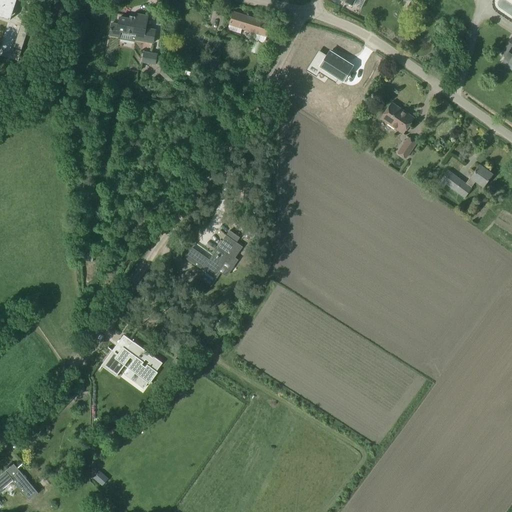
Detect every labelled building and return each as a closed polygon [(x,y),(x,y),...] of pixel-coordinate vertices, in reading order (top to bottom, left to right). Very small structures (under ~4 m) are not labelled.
[(16,0),(0,0),(0,14),(1,12),(11,16),(16,0)] [(411,1),(408,6),(414,10),(417,5),(411,1)] [(25,11),(20,27),(28,29),(33,14),(25,11)] [(229,25),(227,30),(241,34),(242,29),(251,32),(249,39),(245,38),(240,54),(244,55),(242,62),(238,61),(236,69),(249,73),(251,66),(254,67),(261,43),(256,42),(258,34),(267,37),(271,24),(233,12),(229,25)] [(134,20),(129,19),(119,17),(118,25),(111,23),(109,33),(120,35),(119,39),(135,42),(135,39),(154,43),(156,29),(146,27),(148,16),(135,14),(134,20)] [(19,55),(25,38),(17,36),(11,53),(19,55)] [(511,46),(503,59),(511,64),(511,36),(508,42),(511,44),(511,46)] [(318,50),(310,63),(335,79),(337,76),(343,79),(352,64),(351,63),(349,65),(339,59),(341,57),(329,49),(326,55),(318,50)] [(143,51),(141,63),(156,65),(157,53),(143,51)] [(414,118),(391,102),(380,118),(403,134),(414,118)] [(406,158),(416,143),(408,137),(397,153),(406,158)] [(440,180),(441,181),(438,185),(443,188),(446,184),(464,198),(472,188),(471,188),(475,181),(483,187),(493,174),(479,164),(470,177),(465,184),(447,170),(440,180)] [(226,276),(232,266),(236,260),(233,258),(242,246),(236,242),(239,237),(229,230),(209,260),(192,248),(196,243),(195,243),(185,258),(202,270),(197,276),(211,286),(221,272),(226,276)] [(223,327),(215,319),(209,325),(217,333),(223,327)] [(148,380),(155,371),(155,372),(162,363),(152,356),(152,357),(148,355),(149,353),(132,340),(125,349),(126,350),(124,352),(117,347),(115,350),(119,352),(118,354),(108,347),(107,348),(112,351),(99,369),(102,365),(117,376),(118,375),(117,374),(130,357),(133,359),(124,372),(125,373),(129,368),(147,382),(148,381),(152,383),(148,380)] [(188,361),(194,352),(187,347),(181,356),(188,361)] [(123,387),(109,394),(120,416),(134,408),(123,387)] [(0,490),(12,480),(29,500),(37,493),(17,469),(22,464),(14,470),(11,467),(14,464),(13,464),(0,475),(0,490)]
